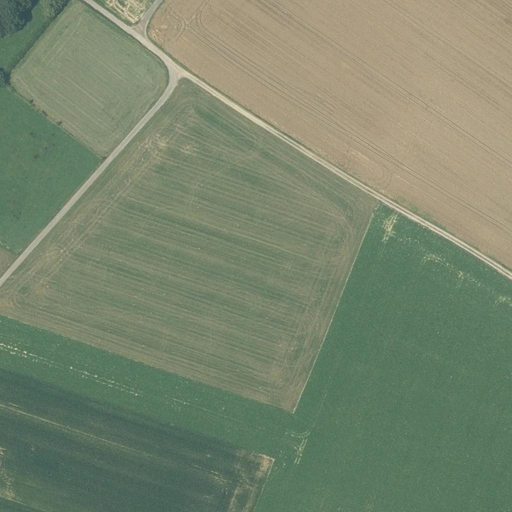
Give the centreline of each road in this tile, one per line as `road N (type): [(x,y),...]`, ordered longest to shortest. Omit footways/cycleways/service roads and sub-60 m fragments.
road 1 (track): [(173,70),(511,275)]
road 2 (unclassified): [(87,0),(162,56),(174,76),(0,282)]
